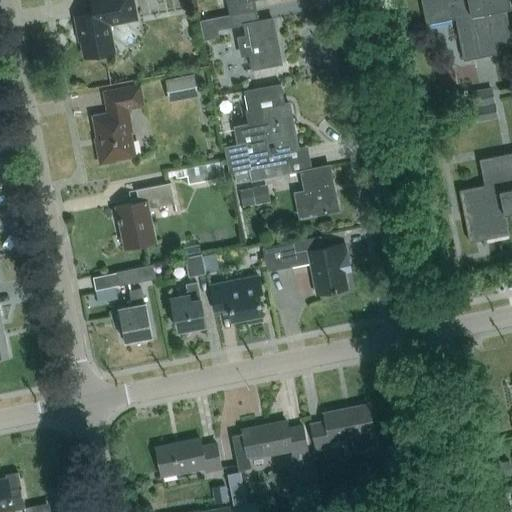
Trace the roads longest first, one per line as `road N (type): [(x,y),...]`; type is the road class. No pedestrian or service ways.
road 1 (residential): [(83,402),(4,0)]
road 2 (residential): [(412,337),(345,0)]
road 3 (residential): [(83,402),(412,337)]
road 4 (residential): [(433,332),(452,478),(471,511)]
